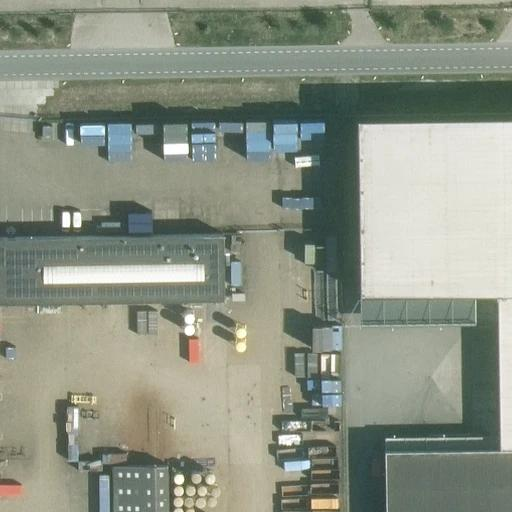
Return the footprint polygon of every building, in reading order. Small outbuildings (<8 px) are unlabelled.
[(511,113),(357,115),(359,292),(497,290),(499,446),(511,446),(511,113)] [(0,301),(225,298),(224,234),(0,237),(0,301)] [(511,511),(511,446),(499,446),(385,448),(385,511),(511,511)] [(155,511),(156,500),(168,500),(167,464),(112,465),(113,511),(155,511)] [(167,511),(168,500),(156,500),(155,511),(167,511)]
